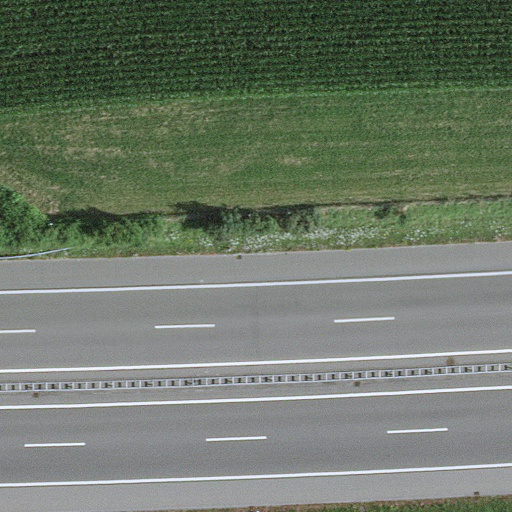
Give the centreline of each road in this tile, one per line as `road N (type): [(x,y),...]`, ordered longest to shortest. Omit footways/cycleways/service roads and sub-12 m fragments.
road 1 (motorway): [(0,451),(511,433)]
road 2 (motorway): [(511,323),(0,339)]
